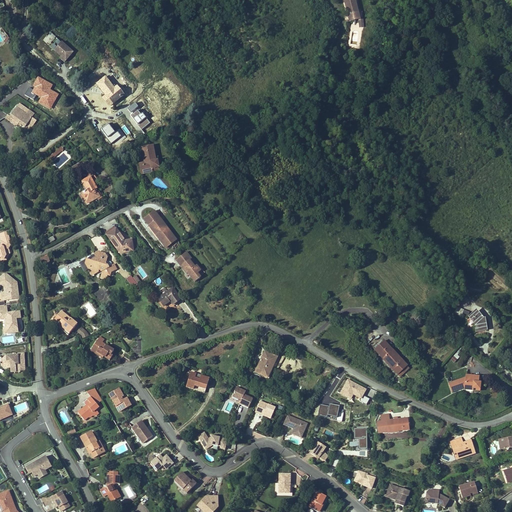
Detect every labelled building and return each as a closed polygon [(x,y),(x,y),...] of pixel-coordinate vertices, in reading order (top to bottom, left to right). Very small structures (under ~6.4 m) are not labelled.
[(344,0),(349,20),(356,19),(360,18),(363,18),(362,12),(359,12),(355,0),(344,0)] [(49,45),(56,36),(51,32),(43,40),(49,45)] [(49,44),(53,49),(61,42),(58,38),(53,43),(52,42),(49,44)] [(73,52),(62,42),(54,50),(61,57),(66,61),(73,52)] [(113,104),(124,95),(118,87),(115,90),(108,82),(106,78),(98,84),(113,104)] [(118,87),(111,79),(108,82),(115,90),(118,87)] [(26,115),(16,108),(10,117),(1,111),(0,111),(0,121),(5,118),(17,127),(20,123),(25,128),(32,117),(27,114),(26,115)] [(99,126),(94,118),(89,121),(95,129),(99,126)] [(159,168),(158,160),(156,161),(153,146),(142,148),(145,163),(143,163),(144,171),(152,169),(153,172),(159,171),(158,168),(159,168)] [(60,149),(52,156),(54,158),(62,151),(60,149)] [(144,171),(143,163),(140,164),(142,174),(153,172),(152,169),(144,171)] [(87,175),(89,179),(90,177),(93,182),(96,180),(92,172),(87,175)] [(89,179),(82,182),(87,191),(82,195),(83,194),(85,198),(84,199),(87,204),(98,198),(96,194),(98,193),(95,189),(97,188),(93,182),(90,177),(89,179)] [(174,237),(154,211),(144,219),(149,226),(152,224),(160,235),(158,237),(164,245),(174,237)] [(160,235),(152,224),(149,226),(158,237),(160,235)] [(133,251),(132,240),(125,241),(116,229),(107,235),(120,253),(133,251)] [(9,253),(7,246),(10,245),(11,244),(7,232),(0,234),(0,237),(2,243),(1,245),(0,245),(0,258),(2,261),(6,260),(9,253)] [(166,248),(176,240),(174,237),(164,245),(166,248)] [(116,269),(114,264),(113,265),(111,262),(106,261),(108,258),(105,254),(99,252),(95,254),(97,258),(92,261),(87,259),(86,264),(81,266),(84,272),(89,270),(92,275),(98,272),(98,270),(100,270),(103,272),(101,278),(106,279),(108,275),(110,276),(111,272),(116,269)] [(201,271),(196,266),(195,267),(189,260),(191,259),(186,252),(176,260),(181,266),(184,265),(186,268),(184,270),(187,273),(188,273),(195,282),(201,278),(200,277),(197,274),(199,272),(201,271)] [(50,265),(49,257),(44,258),(41,259),(43,266),(46,269),(50,265)] [(18,291),(17,286),(16,286),(16,283),(17,282),(6,274),(3,275),(0,278),(0,284),(4,287),(6,288),(7,293),(5,293),(6,300),(17,298),(16,291),(18,291)] [(139,287),(131,276),(127,279),(135,291),(139,287)] [(173,289),(157,300),(165,312),(178,303),(177,302),(181,300),(173,289)] [(462,314),(464,310),(458,307),(457,307),(454,314),(461,317),(462,314)] [(21,325),(18,323),(17,318),(21,317),(20,311),(8,313),(8,310),(0,310),(0,318),(5,318),(6,318),(7,320),(5,321),(6,327),(8,327),(9,333),(19,332),(21,328),(21,325)] [(74,328),(77,324),(61,311),(54,320),(59,323),(58,324),(63,328),(64,327),(66,329),(66,330),(70,334),(74,328)] [(486,324),(485,319),(482,319),(476,312),(472,315),(471,315),(470,318),(473,321),(474,321),(475,322),(474,323),(475,323),(475,324),(476,324),(476,325),(475,325),(476,331),(480,330),(480,331),(485,330),(484,324),(486,324)] [(403,332),(388,315),(385,318),(400,335),(403,332)] [(83,329),(77,324),(74,328),(82,335),(86,332),(83,329)] [(407,366),(384,340),(374,349),(398,374),(406,366),(407,366)] [(111,355),(114,350),(102,343),(101,344),(97,341),(92,349),(104,357),(110,360),(113,356),(111,355)] [(104,357),(92,349),(91,351),(103,358),(104,357)] [(273,370),(278,358),(264,352),(255,372),(267,378),(271,369),(273,370)] [(12,368),(12,373),(17,372),(17,370),(21,370),(21,371),(26,371),(25,354),(19,354),(19,356),(17,356),(17,357),(15,357),(15,356),(8,356),(8,362),(7,363),(8,368),(12,368)] [(400,376),(408,369),(406,366),(398,374),(400,376)] [(205,393),(209,378),(191,373),(186,387),(205,393)] [(393,380),(386,373),(384,375),(390,382),(393,380)] [(480,389),(480,383),(478,383),(479,377),(466,375),(466,378),(449,384),(452,390),(465,386),(473,387),(473,388),(480,389)] [(361,398),(366,389),(347,378),(339,393),(350,399),(353,394),(361,398)] [(249,408),(253,398),(244,394),(246,391),(237,387),(233,397),(240,400),(240,399),(242,399),(241,400),(240,404),(249,408)] [(96,410),(99,407),(97,404),(102,400),(95,388),(87,392),(91,397),(85,403),(87,405),(85,407),(86,409),(85,410),(83,408),(78,412),(82,417),(89,417),(90,417),(92,415),(96,415),(99,413),(96,410)] [(119,412),(131,405),(127,398),(125,399),(123,400),(122,398),(124,397),(119,388),(109,394),(119,412)] [(362,395),(360,402),(367,404),(369,398),(362,395)] [(271,418),(276,408),(260,401),(255,412),(264,416),(264,414),(271,418)] [(330,405),(321,404),(319,416),(338,419),(340,405),(330,403),(330,405)] [(9,404),(0,407),(0,420),(14,415),(9,404)] [(409,430),(407,419),(389,420),(389,414),(381,415),(382,421),(378,422),(378,430),(389,429),(389,432),(409,430)] [(301,438),(306,426),(301,424),(302,422),(288,415),(284,425),(292,428),(293,427),(294,428),(295,429),(294,431),(293,431),(292,434),(301,438)] [(153,437),(141,421),(132,427),(143,443),(153,437)] [(352,428),(352,445),(356,445),(356,450),(367,450),(367,428),(352,428)] [(105,452),(98,439),(96,440),(91,432),(81,438),(86,448),(88,447),(91,453),(94,458),(105,452)] [(209,438),(204,432),(203,433),(207,439),(210,440),(212,439),(211,438),(211,437),(209,438)] [(226,446),(228,439),(212,436),(211,437),(211,438),(212,439),(210,440),(207,439),(203,433),(198,436),(206,449),(213,445),(222,447),(226,446)] [(511,436),(498,439),(500,450),(511,447),(511,436)] [(324,451),(326,447),(318,442),(319,441),(314,438),(309,448),(312,450),(311,453),(316,457),(317,455),(319,456),(319,457),(325,461),(328,457),(324,451)] [(475,452),(471,440),(463,443),(461,443),(459,438),(451,441),(455,455),(460,454),(461,457),(475,452)] [(167,468),(173,463),(167,455),(163,458),(162,457),(158,459),(157,458),(151,462),(157,470),(163,465),(164,466),(165,465),(167,468)] [(45,470),(52,467),(46,456),(26,468),(28,472),(30,470),(32,472),(34,477),(38,474),(39,476),(46,472),(45,470)] [(511,467),(503,471),(507,481),(511,479),(511,467)] [(119,484),(119,476),(119,472),(108,472),(108,475),(107,485),(108,485),(108,487),(107,487),(105,488),(104,488),(100,490),(104,497),(110,494),(113,501),(121,497),(116,489),(114,489),(113,488),(113,485),(116,484),(119,484)] [(197,484),(192,480),(191,481),(182,472),(174,481),(183,489),(185,488),(189,492),(197,484)] [(372,489),(375,478),(367,475),(368,474),(363,472),(362,475),(358,473),(355,481),(361,483),(364,484),(363,485),(363,486),(372,489)] [(289,493),(290,484),(290,474),(280,474),(279,493),(289,493)] [(477,491),(474,482),(459,487),(462,498),(471,495),(470,494),(477,491)] [(408,497),(410,491),(390,485),(388,490),(390,490),(388,497),(396,500),(395,501),(398,502),(397,505),(403,507),(407,496),(408,497)] [(455,500),(451,490),(446,492),(449,500),(455,500)] [(15,506),(9,491),(0,494),(0,504),(3,511),(14,511),(12,507),(15,506)] [(70,507),(61,492),(51,497),(53,502),(55,501),(58,506),(61,511),(70,507)] [(317,511),(326,497),(317,492),(309,507),(317,511)] [(445,502),(447,498),(439,494),(426,492),(425,503),(434,503),(434,501),(438,502),(437,504),(445,508),(447,504),(445,502)] [(213,511),(218,507),(218,496),(209,497),(209,499),(206,499),(205,498),(197,506),(203,511),(210,511),(211,511),(212,511),(213,511)]
